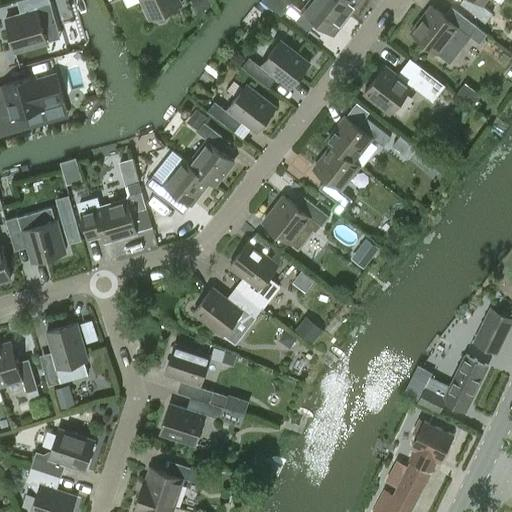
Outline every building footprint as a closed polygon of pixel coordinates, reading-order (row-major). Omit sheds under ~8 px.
[(17,0),(21,14),(6,18),(15,51),(47,41),(38,9),(37,7),(50,3),(49,0),(17,0)] [(181,5),(178,0),(141,0),(150,19),(181,5)] [(329,0),(310,0),(303,10),(333,34),(348,14),(329,0)] [(329,0),(348,14),(358,0),(329,0)] [(485,22),(492,12),(481,4),(484,0),(462,0),(460,2),(485,22)] [(292,17),(299,7),(291,1),(284,11),(292,17)] [(480,42),(487,33),(452,6),(444,15),(431,5),(411,32),(448,61),(469,35),(480,42)] [(279,40),(262,63),(292,86),(309,64),(279,40)] [(250,72),(257,63),(249,57),(242,66),(250,72)] [(421,66),(416,72),(406,64),(397,75),(385,65),(364,92),(390,113),(411,86),(412,84),(433,100),(445,85),(421,66)] [(7,100),(0,101),(0,126),(1,131),(12,127),(10,118),(64,102),(55,73),(36,79),(35,75),(2,84),(7,100)] [(226,109),(214,101),(207,110),(234,131),(243,119),(258,130),(275,107),(245,84),(228,107),(226,109)] [(196,129),(207,115),(197,107),(186,121),(196,129)] [(326,140),(332,145),(354,160),(372,136),(373,135),(383,144),(390,135),(366,116),(358,125),(346,115),(326,140)] [(214,144),(221,134),(212,127),(204,121),(197,131),(204,137),(208,139),(189,163),(209,180),(215,185),(234,160),(221,150),(214,144)] [(400,135),(392,145),(403,153),(411,143),(400,135)] [(332,145),(314,168),(326,178),(340,189),(359,164),(354,160),(332,145)] [(129,180),(140,178),(136,156),(124,159),(129,180)] [(153,175),(146,184),(154,190),(176,207),(184,198),(191,204),(209,180),(189,163),(183,159),(164,183),(161,181),(153,175)] [(348,202),(351,197),(343,191),(336,201),(334,204),(331,207),(339,213),(342,209),(344,207),(348,202)] [(298,249),(313,229),(316,231),(329,215),(304,196),(296,205),(284,195),(263,221),(290,242),(298,249)] [(136,231),(151,226),(146,207),(131,211),(127,199),(99,207),(97,199),(79,204),(88,237),(102,233),(104,241),(136,231)] [(15,249),(28,245),(33,261),(65,252),(56,219),(24,229),(21,229),(18,216),(7,219),(15,249)] [(371,236),(355,254),(367,265),(383,246),(371,236)] [(248,241),(230,264),(244,275),(235,287),(262,307),(269,298),(280,284),(269,275),(278,264),(248,241)] [(0,280),(11,277),(1,245),(0,245),(0,280)] [(304,267),(294,281),(308,291),(318,277),(304,267)] [(224,333),(244,309),(254,317),(262,307),(235,287),(226,298),(212,287),(194,310),(224,333)] [(472,294),(462,320),(477,326),(486,300),(472,294)] [(472,341),(498,353),(511,323),(511,315),(490,305),(472,341)] [(317,339),(325,328),(309,315),(300,326),(317,339)] [(76,322),(47,331),(55,356),(41,360),(49,385),(87,374),(84,360),(87,359),(76,322)] [(11,341),(0,344),(0,384),(22,378),(26,391),(38,388),(29,358),(17,361),(15,353),(11,341)] [(177,391),(191,395),(209,401),(213,390),(200,386),(201,383),(210,356),(174,344),(171,353),(165,371),(182,377),(177,391)] [(419,363),(403,394),(440,412),(445,400),(465,411),(488,365),(465,353),(449,385),(430,375),(433,369),(419,363)] [(196,443),(205,416),(206,413),(219,417),(223,406),(209,401),(191,395),(186,409),(169,404),(160,431),(196,443)] [(418,467),(420,463),(432,468),(437,458),(440,459),(453,434),(424,419),(411,445),(414,447),(409,457),(416,460),(414,464),(408,462),(392,493),(384,489),(371,511),(411,511),(431,473),(418,467)] [(35,455),(31,466),(54,473),(58,460),(66,462),(85,469),(95,440),(58,428),(51,450),(44,453),(36,450),(35,455)] [(144,478),(139,494),(173,505),(183,476),(196,481),(200,469),(170,459),(166,471),(151,466),(147,479),(144,478)] [(54,473),(31,466),(27,477),(40,481),(30,511),(70,511),(76,496),(56,489),(49,486),(54,473)] [(136,511),(135,511),(171,511),(173,505),(139,494),(134,510),(136,511)]
